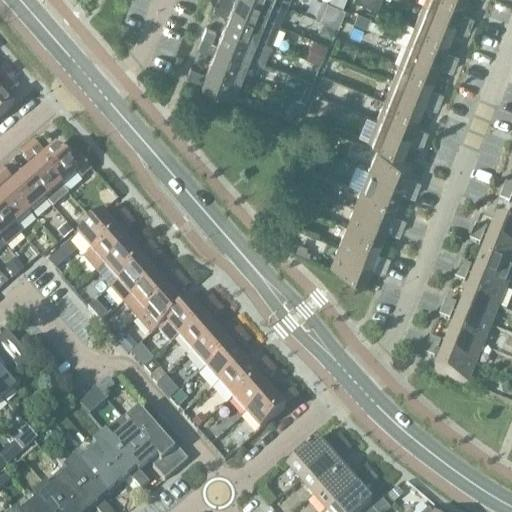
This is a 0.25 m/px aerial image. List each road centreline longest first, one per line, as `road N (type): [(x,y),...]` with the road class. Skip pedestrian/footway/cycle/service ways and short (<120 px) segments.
road 1 (tertiary): [(357,386),(92,84)]
road 2 (residential): [(357,386),(376,372),(511,47)]
road 3 (residential): [(226,487),(123,372),(83,365),(24,302),(0,321)]
road 4 (tertiary): [(511,509),(411,441),(357,386)]
road 5 (residential): [(226,487),(357,386)]
